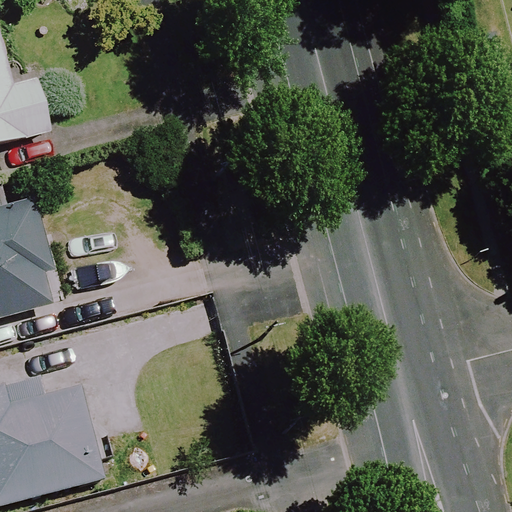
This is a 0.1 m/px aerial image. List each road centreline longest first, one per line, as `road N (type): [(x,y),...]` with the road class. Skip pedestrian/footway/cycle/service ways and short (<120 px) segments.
road 1 (secondary): [(386,365),(289,0)]
road 2 (secondary): [(423,511),(386,365)]
road 3 (residential): [(386,365),(511,332)]
